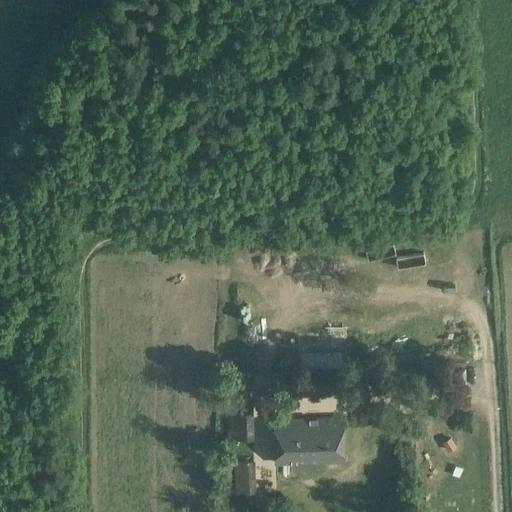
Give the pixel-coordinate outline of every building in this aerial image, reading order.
[(342,354),(302,355),(303,367),(342,366),(342,354)] [(283,360),(283,374),(297,374),(297,360),(283,360)] [(248,383),(228,383),(228,402),(226,402),(227,438),(253,438),(252,401),(248,402),(248,383)] [(343,462),(342,420),(275,422),(276,464),(343,462)] [(255,493),(255,461),(234,461),(234,493),(255,493)]
